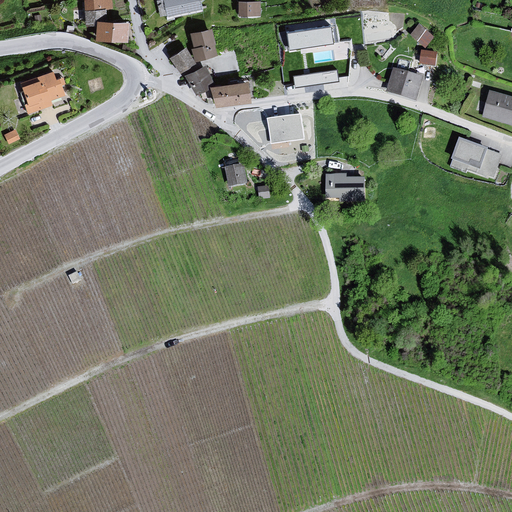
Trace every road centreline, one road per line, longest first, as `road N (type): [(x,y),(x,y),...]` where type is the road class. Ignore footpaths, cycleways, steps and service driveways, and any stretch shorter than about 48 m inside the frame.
road 1 (track): [(335,300),(160,343),(0,418)]
road 2 (residential): [(208,114),(322,94),(372,94),(511,139)]
road 3 (track): [(308,203),(161,234),(20,291)]
road 4 (track): [(511,416),(350,349),(335,300)]
road 5 (track): [(511,496),(419,485),(310,511)]
road 6 (tertiary): [(135,82),(128,99),(0,169)]
road 7 (tertiary): [(0,52),(43,43),(89,49),(125,64),(135,82)]
road 8 (track): [(335,300),(327,247),(300,183)]
